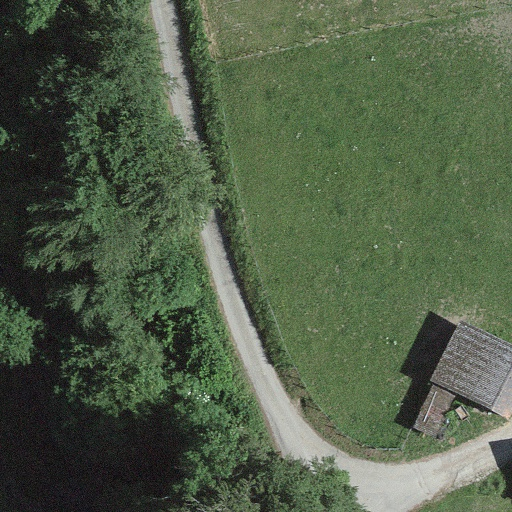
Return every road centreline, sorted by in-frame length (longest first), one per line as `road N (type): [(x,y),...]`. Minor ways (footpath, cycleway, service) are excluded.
road 1 (track): [(157,0),(229,305),(313,511)]
road 2 (unknown): [(345,511),(511,444)]
